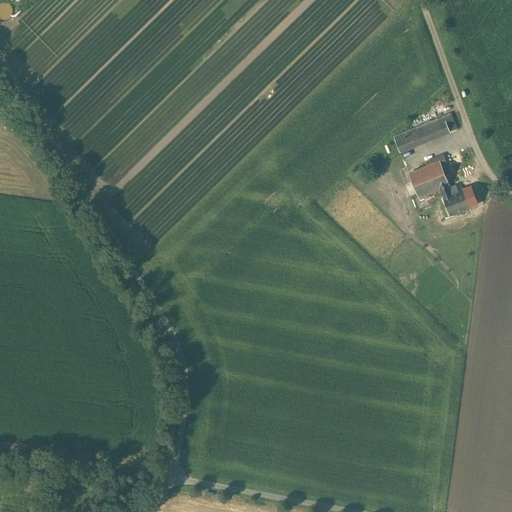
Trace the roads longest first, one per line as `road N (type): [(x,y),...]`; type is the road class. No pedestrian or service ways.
road 1 (unclassified): [(0,55),(172,334),(184,380),(174,478)]
road 2 (unclassified): [(421,0),(482,165),(511,195)]
road 3 (unclassified): [(353,511),(174,478)]
